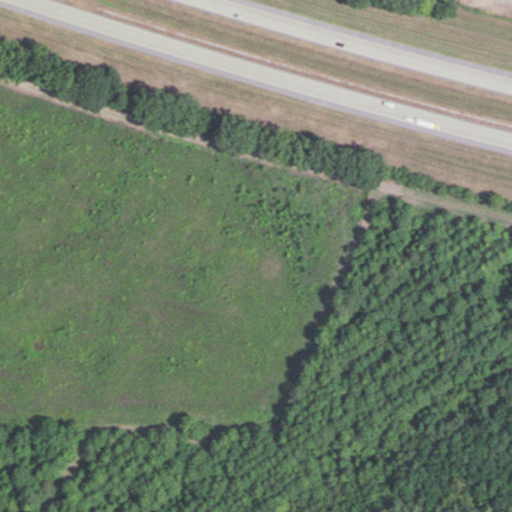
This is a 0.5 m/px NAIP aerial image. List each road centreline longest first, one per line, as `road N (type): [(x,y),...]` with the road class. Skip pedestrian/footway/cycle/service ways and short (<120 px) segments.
road 1 (track): [(511,211),(0,68)]
road 2 (motorway): [(29,0),(309,91),(511,145)]
road 3 (motorway): [(511,84),(205,0)]
